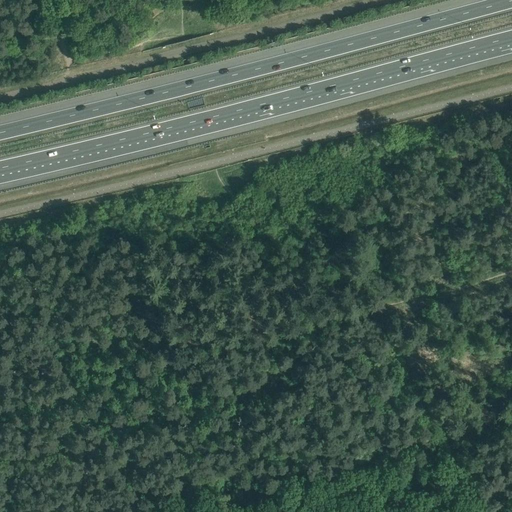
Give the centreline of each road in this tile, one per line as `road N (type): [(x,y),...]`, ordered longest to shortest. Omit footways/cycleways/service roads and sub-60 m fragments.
road 1 (motorway): [(0,167),(511,37)]
road 2 (motorway): [(511,2),(0,132)]
road 3 (unclassified): [(0,97),(383,0)]
